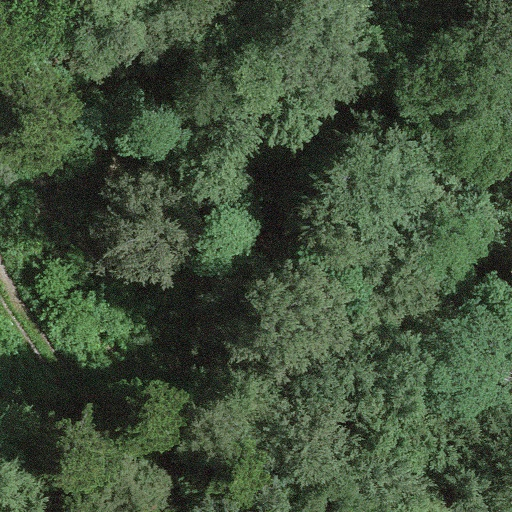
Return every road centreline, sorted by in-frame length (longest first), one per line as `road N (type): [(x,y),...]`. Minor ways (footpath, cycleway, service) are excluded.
road 1 (track): [(0,274),(152,511)]
road 2 (track): [(31,0),(0,160)]
